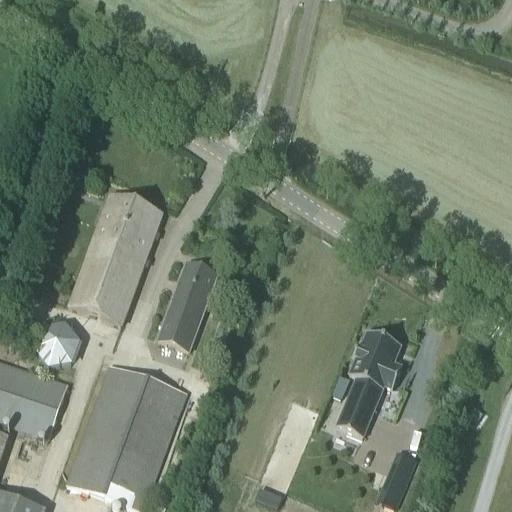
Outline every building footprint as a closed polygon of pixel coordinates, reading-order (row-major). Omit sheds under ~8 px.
[(110,202),(70,313),(120,332),(161,221),(110,202)] [(158,346),(189,357),(217,281),(186,269),(158,346)] [(34,356),(48,374),(72,370),(74,371),(83,349),(81,348),(65,329),(43,333),(34,356)] [(353,393),(336,432),(362,443),(384,391),(392,395),(402,373),(393,369),(400,351),(367,337),(360,354),(358,353),(354,363),(356,364),(349,381),(357,384),(353,393)] [(0,426),(49,444),(67,392),(0,368),(0,426)] [(66,490),(125,511),(143,511),(185,399),(110,371),(66,490)] [(464,414),(469,418),(473,412),(467,409),(464,414)] [(396,511),(408,483),(394,477),(381,508),(389,511),(396,511)] [(35,511),(0,499),(0,511),(35,511)]
